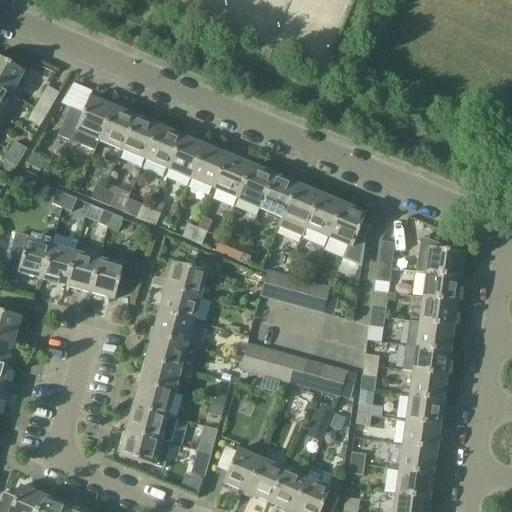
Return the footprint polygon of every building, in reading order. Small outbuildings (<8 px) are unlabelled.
[(0,89),(10,96),(23,74),(0,60),(0,89)] [(33,109),(46,116),(59,94),(46,87),(33,109)] [(0,113),(10,96),(0,89),(0,113)] [(94,153),(99,141),(100,142),(114,108),(89,98),(82,113),(70,108),(62,126),(57,137),(94,153)] [(122,151),(136,118),(114,108),(100,142),(122,151)] [(46,116),(33,109),(26,121),(38,129),(46,116)] [(145,161),(159,127),(136,118),(122,151),(145,161)] [(168,170),(182,137),(159,127),(145,161),(168,170)] [(191,180),(205,147),(182,137),(168,170),(191,180)] [(8,152),(21,159),(26,150),(14,143),(8,152)] [(214,190),(228,156),(205,147),(191,180),(214,190)] [(21,159),(8,152),(3,161),(15,169),(21,159)] [(238,200),(252,166),(228,156),(214,190),(238,200)] [(260,209),(274,176),(252,166),(238,200),(260,209)] [(283,219),(298,186),(274,176),(260,209),(283,219)] [(41,187),(20,178),(14,192),(36,201),(41,187)] [(100,204),(106,191),(95,186),(89,200),(100,204)] [(298,186),(283,219),(306,228),(320,195),(298,186)] [(61,208),(67,196),(56,191),(50,205),(61,209),(61,208)] [(106,191),(100,204),(109,208),(114,194),(106,191)] [(329,238),(343,204),(320,195),(306,228),(329,238)] [(61,208),(61,209),(70,213),(76,200),(67,196),(61,208)] [(329,238),(348,246),(342,259),(360,267),(363,244),(367,232),(359,229),(366,214),(343,204),(329,238)] [(145,223),(151,210),(141,205),(135,219),(145,223)] [(151,210),(145,223),(155,227),(160,214),(151,210)] [(107,229),(113,215),(103,211),(97,225),(107,229)] [(113,215),(107,229),(117,233),(122,219),(113,215)] [(191,243),(197,229),(187,225),(181,238),(191,243)] [(197,229),(191,243),(201,247),(206,233),(197,229)] [(42,280),(51,247),(26,240),(23,237),(18,235),(14,238),(9,255),(12,259),(21,261),(17,274),(42,280)] [(459,278),(463,253),(442,250),(442,246),(419,237),(414,273),(426,274),(459,278)] [(215,252),(227,257),(238,262),(244,249),(220,239),(215,252)] [(394,244),(379,242),(376,267),(390,269),(394,244)] [(51,247),(42,280),(66,287),(75,253),(51,247)] [(244,249),(238,262),(247,266),(252,253),(244,249)] [(90,293),(99,260),(75,253),(66,287),(90,293)] [(99,260),(90,293),(114,300),(123,266),(99,260)] [(165,289),(200,299),(208,273),(172,263),(165,289)] [(389,284),(390,269),(376,267),(374,282),(389,284)] [(267,272),(261,297),(273,300),(280,276),(267,272)] [(456,303),(459,278),(426,274),(422,299),(456,303)] [(280,276),(273,300),(285,303),(292,279),(280,276)] [(292,279),(285,303),(285,305),(298,309),(299,307),(311,310),(318,286),(305,282),(292,278),(292,279)] [(318,286),(311,310),(323,313),(330,289),(318,286)] [(200,299),(165,289),(159,313),(194,322),(200,299)] [(452,328),(456,303),(422,299),(419,323),(452,328)] [(385,308),(371,306),(369,316),(384,318),(385,308)] [(0,339),(14,344),(21,318),(0,312),(0,339)] [(194,322),(159,313),(152,338),(187,348),(194,322)] [(382,330),(384,318),(369,316),(368,328),(382,330)] [(419,323),(415,348),(449,353),(452,328),(419,323)] [(152,338),(145,361),(181,371),(189,373),(195,350),(187,348),(152,338)] [(14,344),(0,339),(0,365),(7,368),(14,344)] [(253,374),(260,349),(247,346),(240,371),(253,374)] [(415,348),(412,373),(445,377),(449,353),(415,348)] [(265,377),(272,352),(260,349),(253,374),(265,377)] [(272,352),(265,377),(277,380),(283,355),(272,352)] [(289,384),(295,358),(283,355),(277,380),(289,384)] [(378,357),(364,355),(362,366),(377,368),(378,357)] [(295,358),(289,384),(301,387),(301,389),(308,391),(316,363),(308,361),(308,362),(295,358)] [(181,371),(145,361),(139,385),(174,395),(181,371)] [(327,394),(334,369),(322,366),(322,365),(316,363),(308,391),(315,393),(315,391),(327,394)] [(377,368),(362,366),(361,377),(376,379),(377,368)] [(327,394),(339,398),(350,400),(357,375),(334,369),(327,394)] [(412,373),(408,398),(442,403),(445,377),(412,373)] [(174,395),(139,385),(133,409),(168,418),(174,395)] [(209,404),(223,408),(226,398),(212,394),(209,404)] [(408,398),(405,422),(438,427),(442,403),(408,398)] [(305,437),(321,444),(334,410),(318,403),(305,437)] [(223,408),(209,404),(207,414),(220,418),(223,408)] [(356,415),(370,417),(372,406),(357,404),(356,415)] [(126,433),(171,445),(177,421),(168,418),(133,409),(126,433)] [(370,417),(356,415),(354,426),(369,428),(370,417)] [(405,422),(401,447),(435,452),(438,427),(405,422)] [(203,427),(199,441),(196,451),(198,452),(210,455),(217,431),(203,427)] [(119,456),(164,469),(171,445),(126,433),(119,456)] [(401,447),(398,471),(431,476),(435,452),(401,447)] [(248,494),(262,460),(238,450),(224,483),(248,494)] [(192,476),(205,480),(211,455),(210,455),(198,452),(192,476)] [(349,464),(364,466),(365,455),(350,454),(349,464)] [(262,460),(248,494),(270,503),(285,470),(262,460)] [(364,466),(349,464),(348,475),(362,477),(364,466)] [(290,511),(293,511),(307,480),(285,470),(270,503),(290,511)] [(398,471),(395,496),(428,501),(431,476),(398,471)] [(332,511),(339,499),(328,494),(330,490),(307,480),(293,511),(332,511)] [(0,511),(36,511),(43,497),(21,488),(16,499),(4,494),(0,503),(0,511)] [(395,496),(392,511),(426,511),(428,501),(395,496)] [(43,497),(36,511),(64,511),(67,507),(43,497)] [(342,511),(357,511),(359,501),(344,499),(342,511)]
